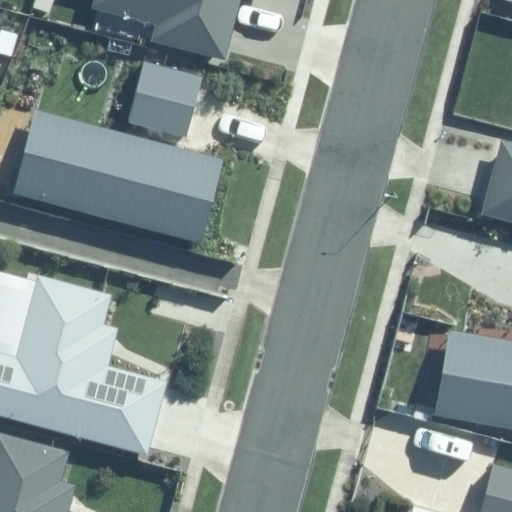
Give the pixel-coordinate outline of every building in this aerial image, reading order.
[(252,0),(74,0),(224,57),(252,0)] [(209,159),(27,109),(3,195),(186,245),(209,159)] [(511,147),(492,142),(472,215),(511,225),(511,147)] [(101,282),(22,264),(5,336),(0,334),(0,419),(147,454),(166,377),(99,361),(107,328),(93,319),(101,282)] [(511,347),(431,335),(418,418),(511,432),(511,347)] [(61,445),(0,430),(0,511),(62,511),(69,487),(51,483),(61,445)]
